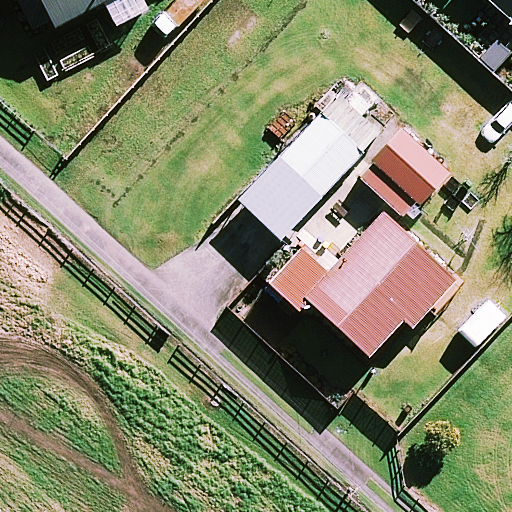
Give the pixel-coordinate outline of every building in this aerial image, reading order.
[(34,0),(52,33),(115,0),(34,0)] [(511,0),(481,0),(511,26),(511,0)] [(374,140),(333,102),(236,206),(277,244),(374,140)] [(446,176),(398,134),(357,182),(405,224),(446,176)] [(452,288),(380,220),(327,277),(301,252),(268,287),(298,316),(307,307),(365,362),(401,324),(410,333),(452,288)]
